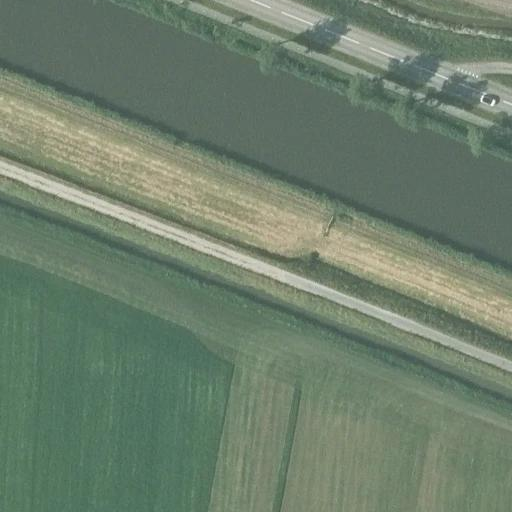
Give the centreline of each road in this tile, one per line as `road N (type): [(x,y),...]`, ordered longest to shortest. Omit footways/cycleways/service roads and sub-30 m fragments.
road 1 (track): [(281,274),(0,167)]
road 2 (primary): [(511,105),(249,0)]
road 3 (unclassified): [(511,367),(281,274)]
